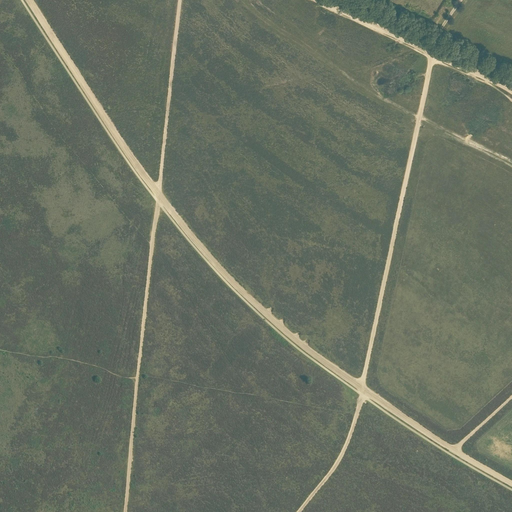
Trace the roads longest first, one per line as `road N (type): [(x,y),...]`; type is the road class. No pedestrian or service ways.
road 1 (track): [(158,194),(280,327),(453,450)]
road 2 (track): [(358,408),(431,53)]
road 3 (track): [(158,194),(125,511)]
road 4 (track): [(29,0),(158,194)]
road 5 (track): [(180,0),(158,194)]
road 6 (track): [(319,0),(431,53)]
road 7 (track): [(358,408),(342,454),(298,511)]
